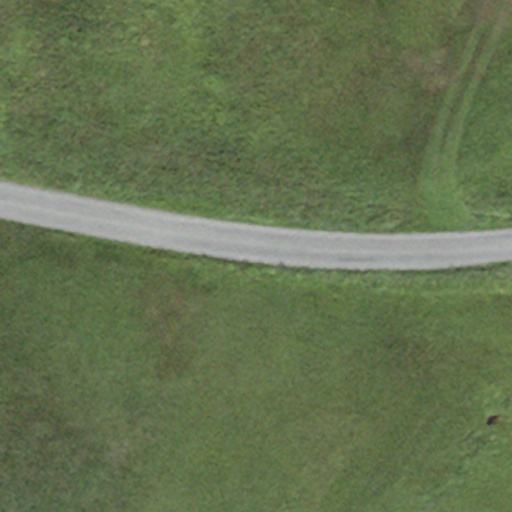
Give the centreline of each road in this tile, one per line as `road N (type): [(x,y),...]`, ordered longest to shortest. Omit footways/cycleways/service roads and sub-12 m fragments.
road 1 (unclassified): [(0,189),(250,237),(393,251),(511,241)]
road 2 (track): [(440,247),(432,161),(505,0)]
